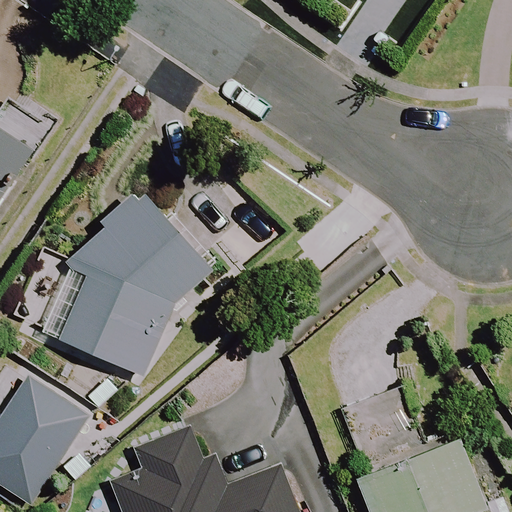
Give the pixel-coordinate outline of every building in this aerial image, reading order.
[(0,196),(29,155),(0,135),(0,196)] [(176,309),(213,269),(132,193),(67,263),(38,333),(146,379),(176,309)] [(84,420),(25,380),(0,417),(0,492),(24,509),(84,420)] [(218,491),(194,424),(123,449),(133,477),(113,484),(122,511),(294,511),(280,470),(218,491)] [(477,511),(454,445),(354,480),(364,511),(477,511)]
